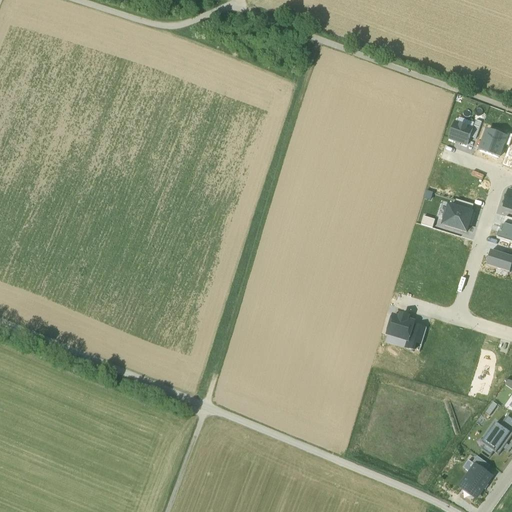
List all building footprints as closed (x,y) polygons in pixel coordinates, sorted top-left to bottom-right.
[(470,138),(475,140),(482,123),(476,121),(473,129),(470,138)] [(467,146),(470,138),(473,129),(455,122),(449,139),(467,146)] [(504,146),(506,138),(487,131),(480,153),(499,159),(504,146)] [(471,213),(473,206),(457,201),(455,208),(471,213)] [(475,214),(471,213),(455,208),(450,207),(444,228),(468,235),(475,214)] [(499,233),(497,240),(511,244),(511,228),(503,226),(501,233),(499,233)] [(487,266),(510,273),(511,267),(511,257),(491,252),(487,266)] [(393,316),(388,335),(408,342),(413,326),(414,323),(407,321),(408,318),(401,316),(400,318),(393,316)] [(422,346),(427,330),(413,326),(408,342),(406,348),(414,350),(416,344),(422,346)] [(500,428),(511,436),(511,420),(508,418),(500,428)] [(498,455),(511,437),(511,436),(500,428),(496,425),(482,444),(485,446),(482,450),(491,456),(494,452),(498,455)] [(485,473),(490,467),(478,458),(473,465),(485,473)] [(492,478),(485,473),(473,465),(469,462),(464,468),(470,472),(458,489),(475,501),(492,478)]
